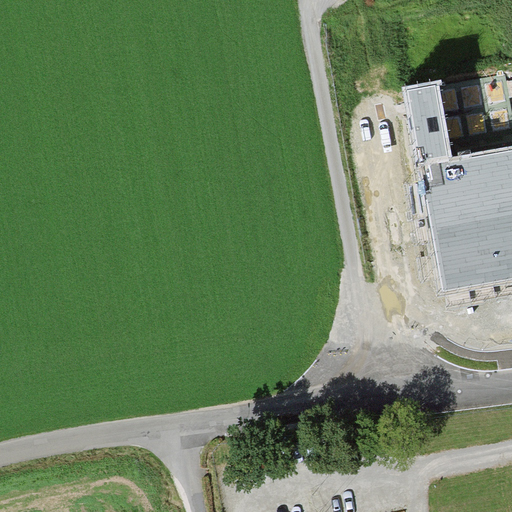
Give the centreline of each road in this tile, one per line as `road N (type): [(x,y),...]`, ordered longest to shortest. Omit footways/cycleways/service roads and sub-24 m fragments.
road 1 (residential): [(397,402),(324,0)]
road 2 (residential): [(0,453),(397,402)]
